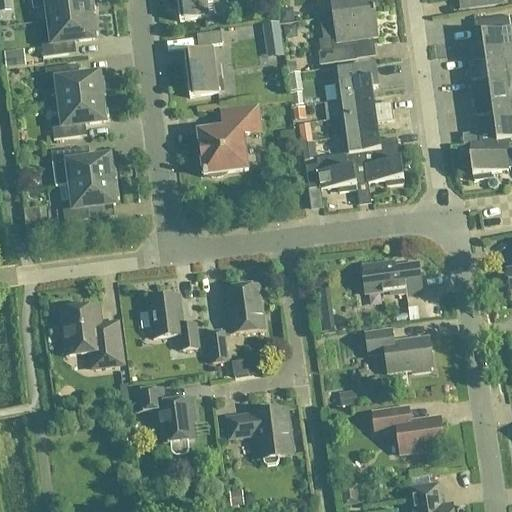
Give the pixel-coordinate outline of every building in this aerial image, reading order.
[(48,25),(95,19),(92,0),(88,1),(87,0),(29,0),(32,13),(46,11),(48,25)] [(175,0),(179,26),(180,26),(180,25),(207,22),(205,7),(211,6),(210,0),(175,0)] [(332,21),(374,15),(371,0),(324,0),(325,10),(330,9),(332,21)] [(448,0),(449,3),(465,1),(467,13),(502,8),(501,0),(448,0)] [(374,15),(332,21),(333,33),(329,34),(332,55),(317,57),(319,70),(356,65),(354,52),(358,49),(357,45),(378,42),(374,15)] [(40,40),(39,40),(42,62),(67,59),(66,47),(93,44),(92,39),(97,38),(95,19),(48,25),(38,26),(40,40)] [(482,47),(483,56),(511,51),(511,20),(474,26),(477,48),(482,47)] [(278,22),(261,24),(264,61),(283,59),(278,22)] [(189,102),(190,102),(190,101),(217,98),(215,83),(221,82),(219,69),(213,69),(211,50),(221,49),(219,36),(196,39),(198,56),(184,58),(184,57),(183,57),(189,102)] [(468,67),(469,76),(511,70),(511,51),(483,56),(484,64),(468,67)] [(23,54),(3,57),(5,72),(25,70),(23,54)] [(59,108),(105,102),(103,83),(98,83),(98,79),(70,82),(69,70),(43,73),(46,95),(57,94),(59,108)] [(337,106),(373,101),(372,93),(377,92),(374,70),(333,76),(337,106)] [(487,83),(488,92),(511,88),(511,70),(469,76),(470,85),(487,83)] [(473,102),(474,112),(511,106),(511,88),(488,92),(489,100),(473,102)] [(337,106),(340,124),(392,117),(391,108),(374,110),(373,101),(337,106)] [(108,121),(105,102),(59,108),(61,122),(50,123),(53,145),(78,142),(76,130),(104,126),(103,121),(108,121)] [(492,119),(493,127),(511,124),(511,106),(474,112),(475,121),(492,119)] [(203,181),(207,180),(209,181),(211,182),(214,182),(216,182),(218,182),(220,181),(222,180),(224,179),(226,177),(243,175),(243,176),(247,175),(247,171),(246,171),(242,139),(260,137),(257,111),(221,116),(223,134),(201,136),(197,136),(197,140),(198,140),(200,158),(199,160),(198,162),(198,164),(198,166),(198,169),(199,171),(200,173),(201,175),(202,176),(203,181)] [(342,142),(378,137),(376,128),(393,126),(392,117),(340,124),(342,142)] [(479,147),(511,142),(511,124),(493,127),(494,136),(478,138),(479,147)] [(305,144),(315,142),(312,125),(301,127),(305,144)] [(344,159),(345,160),(351,159),(397,152),(395,143),(379,145),(378,137),(342,142),(344,159)] [(511,142),(479,147),(469,148),(471,161),(469,161),(471,180),(473,180),(474,185),(490,183),(489,178),(507,176),(507,173),(511,172),(511,142)] [(397,152),(351,159),(355,190),(356,190),(355,188),(367,186),(367,189),(385,186),(386,191),(402,189),(402,184),(403,184),(401,165),(398,165),(397,152)] [(70,190),(116,184),(114,165),(109,166),(108,161),(81,165),(79,153),(49,157),(54,192),(59,192),(70,190)] [(345,160),(344,159),(316,163),(317,170),(305,172),(308,195),(320,193),(320,195),(338,193),(338,198),(355,195),(354,190),(355,190),(351,159),(345,160)] [(119,203),(116,184),(70,190),(59,192),(63,227),(88,224),(87,212),(114,209),(114,204),(119,203)] [(491,249),(498,262),(511,255),(511,247),(508,240),(491,249)] [(385,267),(360,270),(364,299),(396,295),(397,300),(421,297),(417,268),(386,272),(385,267)] [(258,290),(224,294),(230,339),(264,335),(258,290)] [(178,300),(147,304),(152,344),(179,341),(181,355),(197,353),(194,329),(182,330),(178,300)] [(441,307),(420,308),(421,321),(441,320),(441,307)] [(100,331),(97,311),(84,312),(80,309),(75,310),(72,314),(59,315),(65,361),(89,358),(91,374),(123,370),(117,328),(100,331)] [(391,335),(365,338),(368,361),(384,359),(387,380),(412,376),(413,379),(429,377),(429,374),(432,373),(428,342),(392,347),(391,335)] [(223,337),(208,339),(211,368),(227,366),(223,337)] [(188,455),(187,446),(192,445),(189,417),(193,416),(191,404),(163,408),(161,394),(133,397),(136,417),(155,415),(157,431),(161,431),(164,449),(170,448),(171,458),(175,461),(184,460),(188,455)] [(354,395),(337,398),(339,412),(356,409),(354,395)] [(371,418),(374,438),(396,435),(399,460),(443,454),(439,422),(409,427),(407,413),(371,418)] [(252,420),(226,424),(229,444),(255,441),(258,465),(262,464),(262,468),(266,471),(275,470),(278,466),(278,462),(290,460),(287,442),(291,442),(289,425),(285,425),(284,414),(252,418),(252,420)] [(334,484),(353,484),(353,462),(335,462),(334,484)] [(451,511),(451,509),(436,511),(435,505),(439,504),(437,489),(409,493),(411,511),(451,511)] [(231,511),(242,511),(241,496),(228,497),(228,511),(231,511)]
